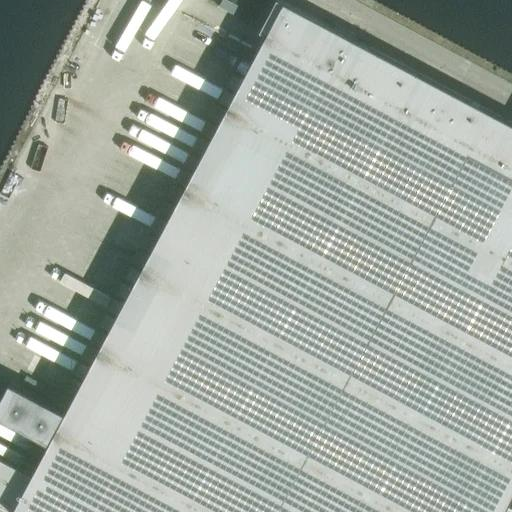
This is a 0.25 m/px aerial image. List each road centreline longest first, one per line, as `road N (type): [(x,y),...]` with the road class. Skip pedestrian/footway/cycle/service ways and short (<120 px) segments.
road 1 (unknown): [(0,250),(120,32),(156,0)]
road 2 (unknown): [(321,0),(511,100)]
